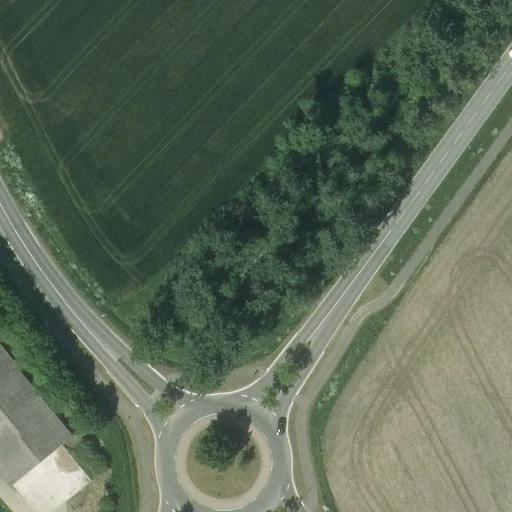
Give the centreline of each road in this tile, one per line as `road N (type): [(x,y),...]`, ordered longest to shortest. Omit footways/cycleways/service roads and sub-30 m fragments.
road 1 (tertiary): [(259,417),(511,63)]
road 2 (tertiary): [(0,204),(78,319),(180,423)]
